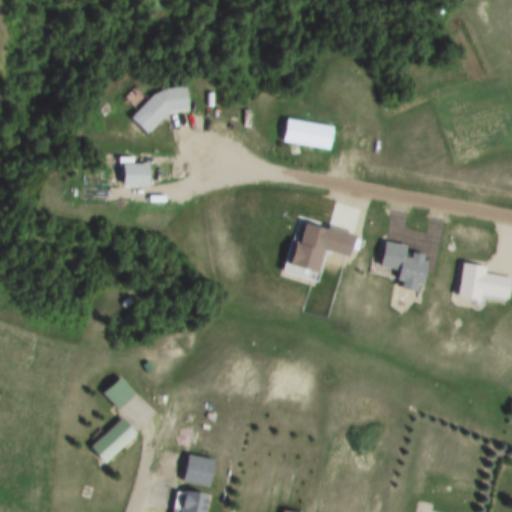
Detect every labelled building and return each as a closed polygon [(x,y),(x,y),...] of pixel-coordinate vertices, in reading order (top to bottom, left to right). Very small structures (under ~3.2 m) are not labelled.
[(134,119),(156,95),(190,89),(193,108),(170,113),(149,134),(134,119)] [(287,118),(331,127),(326,149),(283,141),(287,118)] [(124,164),(151,165),(151,187),(124,187),(124,164)] [(306,223),(328,229),(329,227),(354,235),(348,256),(323,249),(316,271),(289,264),(295,242),(300,244),(306,223)] [(407,246),(405,258),(410,259),(411,252),(423,255),(422,261),(427,262),(422,291),(395,286),(398,269),(379,266),(384,242),(407,246)] [(481,294),(480,300),(456,296),(462,263),(486,268),(485,273),(511,278),(507,298),(481,294)] [(102,393),(118,378),(134,395),(117,410),(102,393)] [(89,446),(121,418),(135,434),(103,462),(89,446)] [(187,455),(214,460),(209,486),(182,481),(187,455)] [(170,511),(174,491),(208,497),(205,511),(170,511)]
